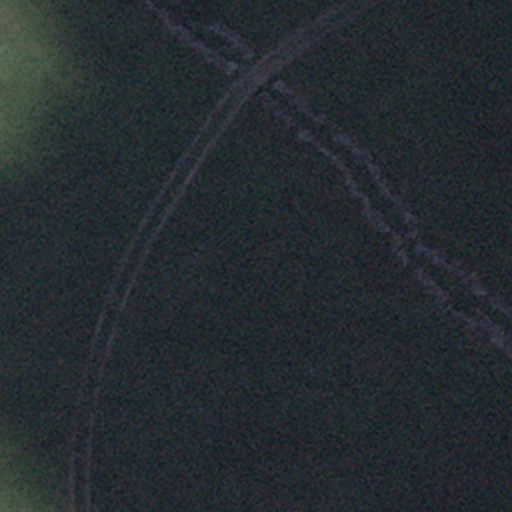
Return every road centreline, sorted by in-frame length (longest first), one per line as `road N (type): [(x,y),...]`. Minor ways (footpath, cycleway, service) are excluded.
road 1 (track): [(72,511),(87,365),(123,271)]
road 2 (track): [(123,271),(197,148),(256,75)]
road 3 (track): [(361,0),(256,75)]
